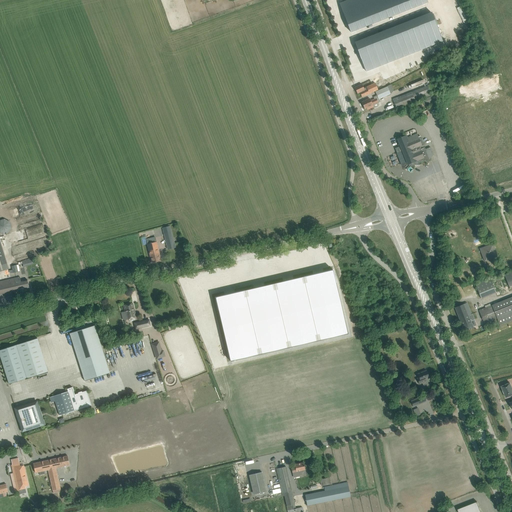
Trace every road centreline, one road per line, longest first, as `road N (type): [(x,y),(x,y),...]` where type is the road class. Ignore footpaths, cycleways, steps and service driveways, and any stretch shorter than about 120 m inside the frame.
road 1 (unclassified): [(0,311),(357,227)]
road 2 (unclassified): [(503,511),(409,294),(357,227)]
road 3 (primary): [(511,511),(392,223)]
road 4 (unclassified): [(496,444),(431,288),(431,238),(420,211)]
road 5 (unclassified): [(357,227),(351,155),(295,0)]
road 6 (unclassified): [(420,211),(408,187),(382,168),(350,90)]
road 7 (primary): [(388,213),(343,99)]
